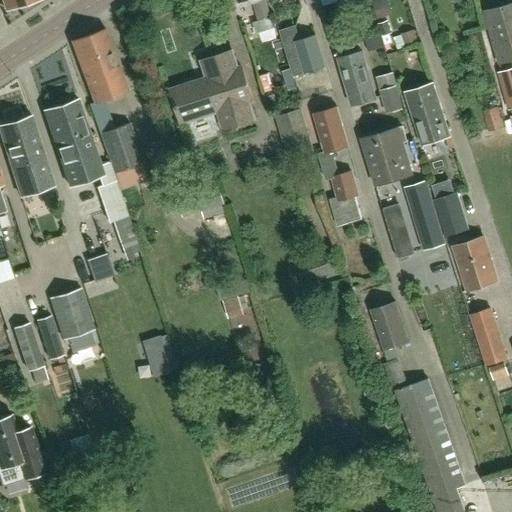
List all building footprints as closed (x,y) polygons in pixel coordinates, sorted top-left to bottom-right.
[(26,3),(25,0),(2,0),(6,10),(26,3)] [(265,0),(258,0),(253,2),(259,21),(271,18),(265,0)] [(511,3),(485,12),(500,63),(511,60),(511,3)] [(326,67),(315,35),(300,39),(296,25),(280,30),(294,77),(305,73),(305,74),(326,67)] [(128,90),(117,58),(106,29),(75,41),(72,42),(73,43),(86,78),(95,102),(104,99),(128,90)] [(401,34),(401,35),(404,45),(417,41),(414,30),(401,34)] [(376,97),(363,52),(338,59),(351,105),(376,97)] [(240,70),(235,53),(205,62),(210,78),(172,89),(182,124),(219,113),(224,131),(255,122),(250,105),(253,104),(243,69),(240,70)] [(511,68),(498,73),(508,110),(511,109),(511,68)] [(378,77),(381,90),(387,113),(402,109),(396,86),(393,73),(378,77)] [(433,83),(420,87),(406,92),(422,143),(436,139),(450,135),(433,83)] [(101,165),(79,100),(61,106),(68,128),(69,128),(74,144),(76,143),(88,180),(100,176),(103,186),(96,188),(107,223),(113,221),(122,245),(128,261),(143,255),(137,239),(128,216),(127,216),(109,162),(101,165)] [(68,128),(61,106),(45,111),(70,186),(88,180),(76,143),(74,144),(69,128),(68,128)] [(277,114),(281,128),(306,121),(301,106),(277,114)] [(348,146),(336,107),(314,114),(325,152),(319,154),(326,180),(332,178),(338,197),(330,199),(338,227),(363,219),(356,195),(358,195),(351,172),(339,175),(333,157),(338,155),(337,150),(348,146)] [(498,107),(483,111),(489,131),(504,126),(498,107)] [(54,185),(33,116),(16,121),(37,190),(54,185)] [(37,190),(16,121),(0,126),(0,128),(21,195),(37,190)] [(100,133),(115,173),(142,163),(145,163),(130,122),(115,128),(100,133)] [(407,141),(402,126),(361,138),(375,185),(412,174),(403,142),(407,141)] [(427,179),(405,186),(424,249),(446,242),(427,179)] [(202,212),(225,206),(219,187),(195,193),(177,199),(182,218),(201,213),(202,212)] [(456,195),(435,202),(442,223),(463,216),(456,195)] [(415,253),(400,202),(383,207),(398,258),(415,253)] [(497,280),(484,238),(455,247),(469,289),(497,280)] [(115,276),(107,253),(87,260),(95,282),(115,276)] [(420,281),(434,276),(428,259),(414,264),(420,281)] [(337,260),(299,275),(303,287),(342,273),(337,260)] [(10,261),(0,263),(0,280),(1,285),(15,282),(10,261)] [(95,329),(82,288),(50,298),(64,339),(95,329)] [(409,342),(396,303),(371,311),(388,360),(401,356),(397,346),(409,342)] [(491,307),(472,313),(488,363),(507,357),(491,307)] [(65,354),(52,315),(39,320),(51,358),(65,354)] [(49,380),(46,371),(43,362),(44,362),(30,322),(14,328),(27,367),(30,366),(36,384),(49,380)] [(174,372),(162,335),(143,341),(155,378),(174,372)] [(465,485),(427,379),(410,385),(399,358),(384,364),(394,391),(395,391),(437,511),(461,511),(465,511),(456,488),(465,485)] [(511,368),(501,373),(505,385),(511,382),(511,368)] [(31,427),(18,431),(13,415),(0,419),(0,475),(3,486),(46,471),(31,427)] [(95,456),(88,433),(69,440),(72,449),(63,452),(67,463),(76,461),(76,462),(95,456)]
